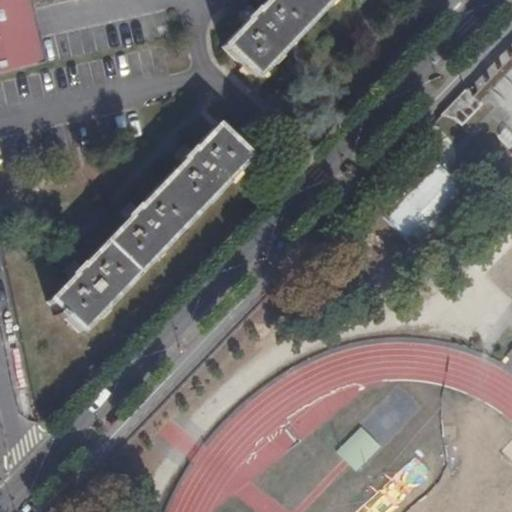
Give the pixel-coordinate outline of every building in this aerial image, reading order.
[(0,0),(0,75),(43,65),(31,11),(29,0),(0,0)] [(29,0),(31,11),(80,0),(29,0)] [(267,0),(221,48),(252,80),(329,0),(267,0)] [(465,90),(440,116),(442,118),(453,119),(461,127),(482,105),(465,90)] [(214,129),(46,303),(57,314),(54,317),(59,322),(62,319),(78,334),(246,159),(214,129)] [(469,197),(433,163),(380,220),(415,253),(469,197)] [(336,450),(355,471),(380,448),(361,427),(336,450)]
